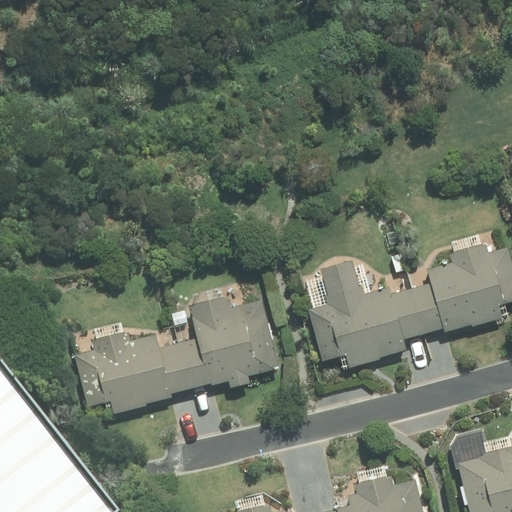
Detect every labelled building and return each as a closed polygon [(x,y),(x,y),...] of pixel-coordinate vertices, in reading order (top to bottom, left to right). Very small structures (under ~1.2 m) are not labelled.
[(311,311),(326,360),(349,354),(352,365),(411,348),(408,338),(447,327),(449,333),(504,318),(500,304),(511,301),(511,259),(508,246),(491,251),(489,242),(451,253),(454,262),(432,268),(436,283),(394,295),(391,286),(365,294),(355,260),(324,268),(334,304),(311,311)] [(77,356),(90,407),(113,401),(116,412),(174,397),(173,393),(230,378),(233,387),(252,382),(251,378),(282,370),(263,299),(232,307),(229,296),(193,306),(202,338),(163,348),(159,333),(128,341),(126,332),(94,341),(97,351),(77,356)] [(0,511),(116,511),(125,506),(0,342),(0,511)] [(511,511),(511,449),(460,463),(472,511),(511,511)] [(425,511),(418,479),(395,484),(393,476),(356,485),(359,494),(350,496),(352,505),(323,511),(282,511),(283,511),(279,511),(275,511),(273,505),(243,511),(425,511)]
